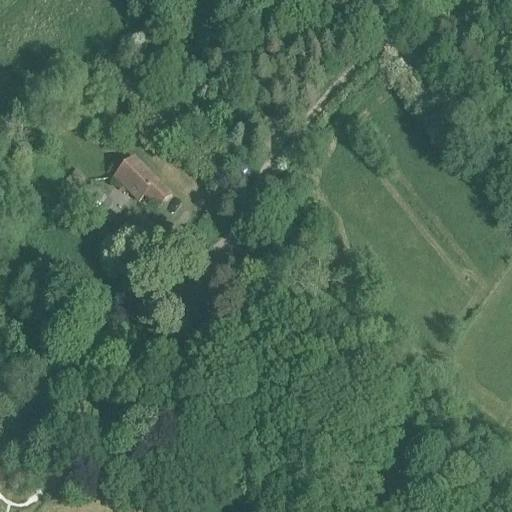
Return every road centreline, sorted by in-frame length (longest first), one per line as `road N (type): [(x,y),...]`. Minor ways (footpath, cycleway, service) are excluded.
road 1 (unclassified): [(511,145),(455,124),(392,47),(366,0)]
road 2 (unknown): [(379,0),(455,97),(489,120),(511,121)]
